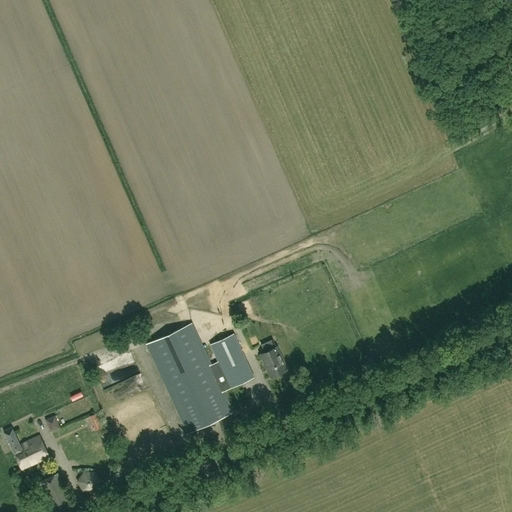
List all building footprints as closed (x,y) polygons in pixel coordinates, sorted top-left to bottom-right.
[(212,364),(193,323),(146,344),(187,433),(233,412),(224,391),(253,377),(233,334),(210,345),(218,361),(212,364)] [(261,354),(271,377),(288,369),(277,347),(273,340),(262,345),(265,352),(261,354)] [(118,383),(101,391),(106,402),(123,394),(118,383)] [(70,400),(81,395),(79,390),(68,396),(70,400)] [(140,419),(143,428),(156,424),(153,415),(140,419)] [(46,420),(51,431),(60,428),(55,416),(46,420)] [(49,456),(39,436),(20,445),(12,427),(4,431),(21,469),(49,456)] [(83,491),(94,492),(99,483),(95,473),(84,472),(78,481),(83,491)] [(39,482),(40,484),(36,486),(38,492),(43,490),(52,510),(71,502),(58,473),(39,482)] [(36,511),(47,511),(41,499),(32,503),(36,511)]
